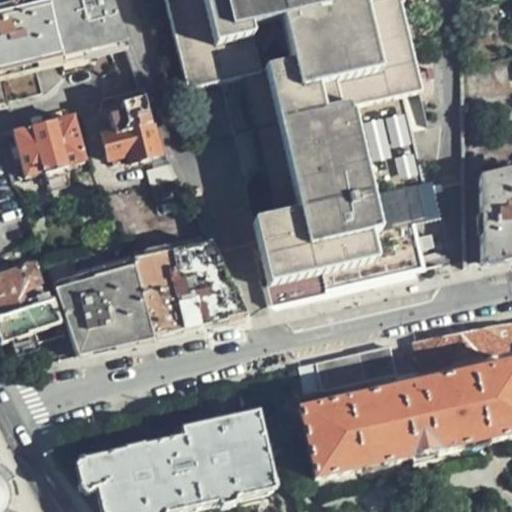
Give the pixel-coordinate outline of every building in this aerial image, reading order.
[(124,41),(110,0),(69,0),(71,5),(49,10),(61,57),(102,47),(124,41)] [(235,87),(283,302),(412,267),(404,233),(438,225),(410,98),(425,96),(403,0),(168,0),(189,97),(235,87)] [(0,104),(4,103),(0,87),(0,73),(61,57),(49,10),(25,16),(22,11),(8,14),(6,8),(0,10),(0,104)] [(102,101),(128,94),(122,80),(98,85),(101,95),(102,101)] [(151,127),(143,102),(122,108),(126,128),(122,136),(102,141),(107,163),(129,159),(129,168),(159,159),(151,127)] [(85,164),(73,120),(15,134),(27,180),(43,176),(44,179),(68,173),(67,169),(85,164)] [(187,199),(174,170),(150,177),(157,206),(187,199)] [(511,176),(478,186),(479,266),(511,259),(511,176)] [(117,248),(111,226),(77,238),(83,258),(117,248)] [(144,317),(151,343),(180,337),(199,333),(209,331),(245,322),(237,307),(209,246),(196,249),(142,262),(130,265),(144,317)] [(68,337),(76,361),(120,351),(151,343),(144,317),(130,265),(82,279),(52,288),(57,303),(68,337)] [(0,349),(8,347),(31,340),(33,348),(68,337),(57,303),(46,307),(33,267),(0,277),(0,349)] [(511,349),(511,324),(437,340),(414,345),(419,366),(511,349)] [(31,340),(8,347),(13,361),(35,355),(33,348),(31,340)] [(370,355),(298,370),(304,392),(386,373),(395,370),(391,350),(370,355)] [(511,440),(511,368),(298,418),(301,432),(309,469),(313,485),(375,471),(486,446),(511,440)] [(100,511),(195,511),(273,493),(268,469),(255,416),(225,422),(182,432),(183,440),(159,445),(144,449),(142,447),(127,451),(123,454),(92,461),(80,464),(76,468),(79,488),(89,496),(92,494),(95,493),(97,494),(100,511)] [(0,511),(8,511),(10,496),(5,486),(11,482),(2,473),(1,466),(0,464),(0,511)]
